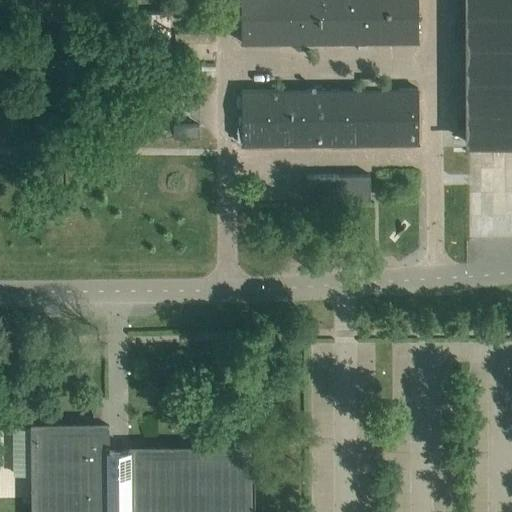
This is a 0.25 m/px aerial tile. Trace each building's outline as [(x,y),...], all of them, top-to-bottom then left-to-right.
[(241,0),(241,5),(241,42),(418,41),(418,0),(241,0)] [(466,142),(511,141),(511,0),(465,0),(466,19),(456,19),(457,34),(466,34),(466,142)] [(142,12),(142,42),(171,42),(171,11),(142,12)] [(241,89),(241,105),(242,143),(419,142),(418,88),(241,89)] [(199,135),(199,123),(174,124),(174,136),(199,135)] [(153,136),(153,124),(128,124),(128,136),(153,136)] [(306,198),(370,198),(370,174),(306,174),(306,198)] [(251,511),(251,447),(109,449),(109,425),(34,425),(34,428),(16,428),(16,474),(34,474),(34,511),(251,511)]
